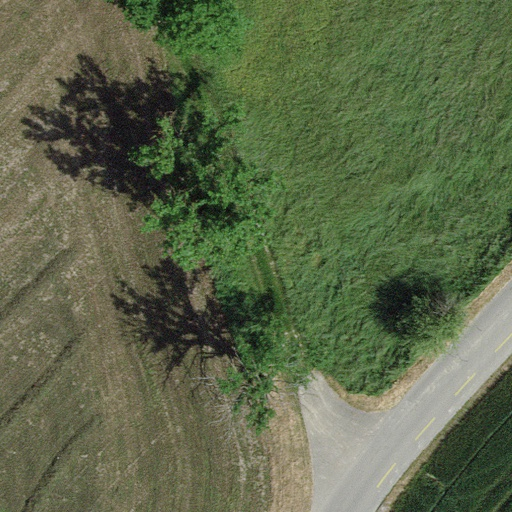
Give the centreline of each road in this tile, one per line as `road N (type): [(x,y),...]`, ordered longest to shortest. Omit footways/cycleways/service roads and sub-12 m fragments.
road 1 (track): [(165,0),(307,375),(362,487)]
road 2 (unclassified): [(346,511),(511,314)]
